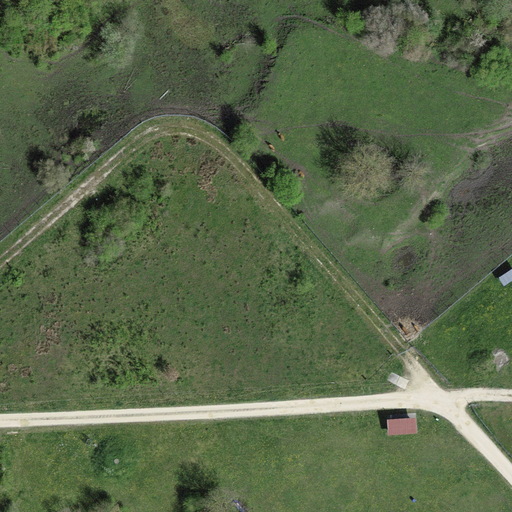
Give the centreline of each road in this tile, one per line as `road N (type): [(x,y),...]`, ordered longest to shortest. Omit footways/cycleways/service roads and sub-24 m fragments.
road 1 (track): [(440,405),(222,152),(199,140),(178,134),(150,142),(0,272)]
road 2 (track): [(511,484),(440,405),(0,428)]
